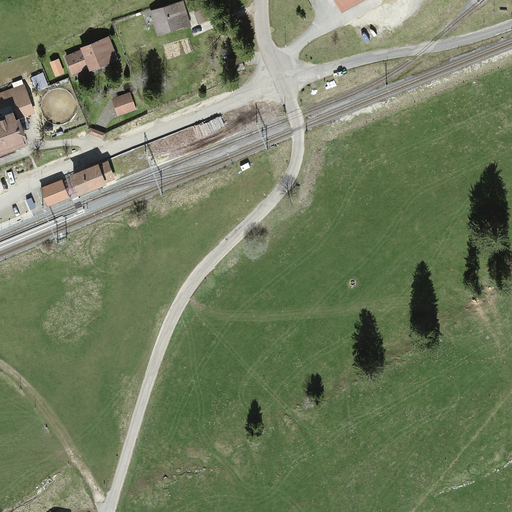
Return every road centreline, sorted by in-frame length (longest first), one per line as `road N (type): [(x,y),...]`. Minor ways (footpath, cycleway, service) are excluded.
road 1 (unclassified): [(109,511),(178,305),(292,172),(298,128),(280,82)]
road 2 (residential): [(280,82),(0,198)]
road 3 (unclassified): [(511,25),(280,82)]
road 4 (track): [(0,363),(50,414),(107,511)]
